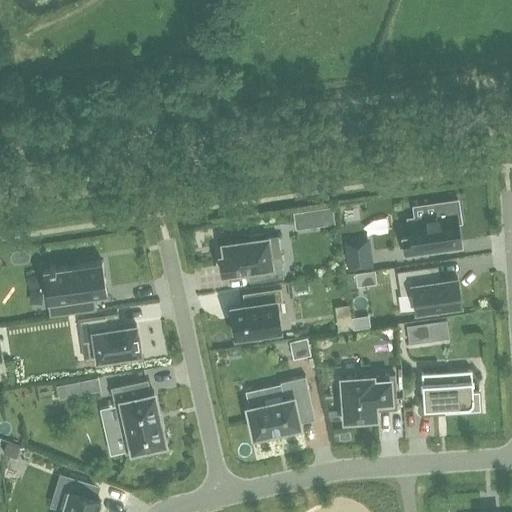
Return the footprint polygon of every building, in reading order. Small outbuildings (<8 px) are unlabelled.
[(410,233),(401,234),(404,253),(413,252),(460,245),(457,222),(461,221),(458,199),(435,202),(437,215),(408,219),(410,233)] [(316,208),(318,225),(335,223),(332,206),(316,208)] [(270,254),(268,236),(263,237),(263,233),(249,235),(249,239),(222,243),(224,254),(219,255),(222,273),(257,268),(259,280),(284,276),(280,252),(270,254)] [(365,252),(363,239),(345,241),(347,255),(365,252)] [(46,268),(53,315),(100,309),(97,294),(110,293),(106,261),(46,268)] [(428,266),(397,271),(401,294),(413,293),(415,310),(461,303),(457,276),(430,280),(428,266)] [(249,303),(231,306),(235,336),(281,329),(276,299),(282,299),(281,287),(248,291),(249,303)] [(107,326),(105,314),(78,318),(81,342),(92,341),(95,358),(95,362),(143,355),(138,321),(120,324),(119,324),(107,326)] [(406,324),(409,342),(436,339),(434,320),(406,324)] [(310,354),(307,338),(290,341),(294,357),(310,354)] [(421,372),(423,408),(444,407),(445,412),(480,410),(479,390),(472,391),(471,369),(421,372)] [(373,375),(341,377),(344,419),(348,419),(348,422),(360,421),(360,418),(376,417),(375,401),(397,400),(395,373),(373,375)] [(284,398),(247,406),(253,436),(300,425),(298,414),(313,410),(305,375),(280,381),(284,398)] [(86,379),(87,391),(100,389),(96,376),(86,379)] [(111,387),(126,452),(131,450),(131,451),(133,450),(135,450),(136,454),(150,450),(149,446),(163,443),(163,444),(165,443),(165,441),(164,441),(161,424),(158,411),(154,394),(154,392),(152,392),(152,393),(142,395),(139,381),(111,387)] [(57,384),(60,398),(73,395),(70,382),(57,384)] [(2,451),(16,456),(20,446),(7,441),(2,451)] [(69,491),(62,511),(95,511),(100,499),(88,495),(92,482),(68,474),(63,489),(69,491)]
